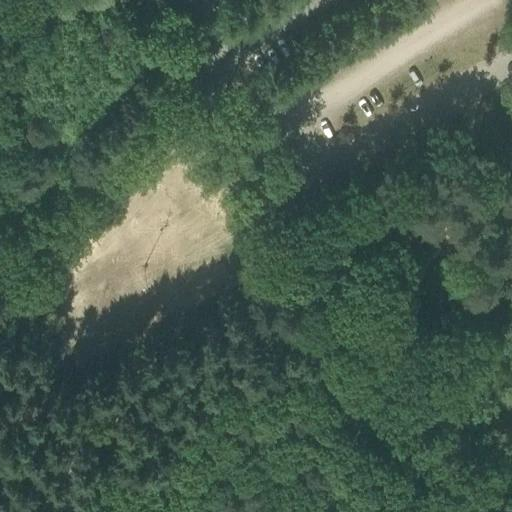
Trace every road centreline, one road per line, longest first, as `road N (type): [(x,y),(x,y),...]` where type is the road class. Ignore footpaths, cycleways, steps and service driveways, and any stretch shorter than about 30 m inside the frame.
road 1 (track): [(481,511),(275,195)]
road 2 (track): [(94,511),(122,477),(343,305)]
road 3 (track): [(0,267),(89,170),(194,84)]
